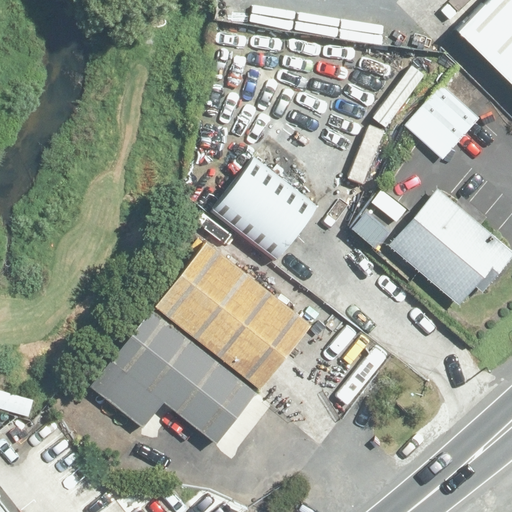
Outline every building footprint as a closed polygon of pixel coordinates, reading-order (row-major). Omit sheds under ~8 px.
[(511,0),(488,0),(447,42),(511,107),(511,0)] [(410,63),(372,111),(387,123),(426,75),(410,63)] [(451,75),(403,124),(439,159),(487,110),(451,75)] [(382,130),(365,123),(346,175),(363,181),(382,130)] [(317,205),(256,157),(203,223),(264,271),(317,205)] [(405,209),(381,188),(371,200),(395,221),(405,209)] [(503,249),(428,189),(381,248),(456,308),(503,249)] [(388,229),(364,209),(348,227),(373,248),(388,229)] [(304,323),(198,239),(144,307),(250,390),(304,323)] [(249,393),(144,310),(83,386),(137,429),(157,404),(208,445),(249,393)] [(33,398),(0,387),(0,407),(27,416),(33,398)] [(51,511),(33,489),(22,498),(33,511),(51,511)]
